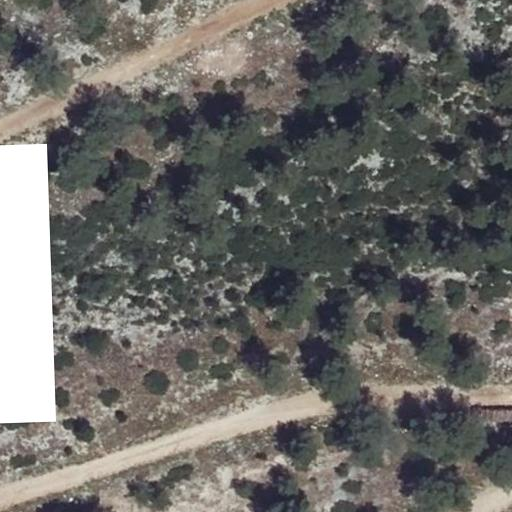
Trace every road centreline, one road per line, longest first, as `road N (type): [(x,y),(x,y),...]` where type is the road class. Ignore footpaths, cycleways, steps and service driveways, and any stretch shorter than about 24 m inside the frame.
road 1 (track): [(0,500),(287,411),(398,390),(511,383)]
road 2 (track): [(270,0),(0,121)]
